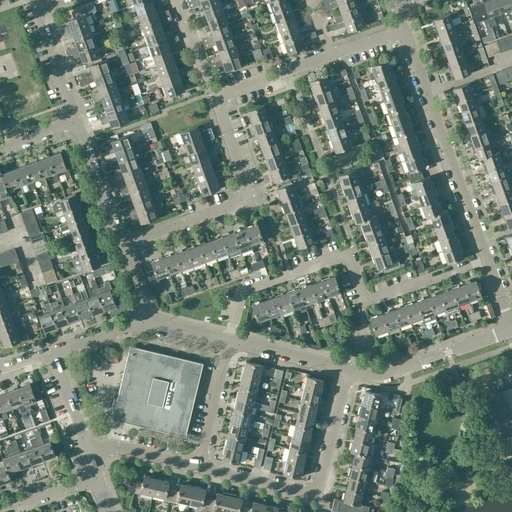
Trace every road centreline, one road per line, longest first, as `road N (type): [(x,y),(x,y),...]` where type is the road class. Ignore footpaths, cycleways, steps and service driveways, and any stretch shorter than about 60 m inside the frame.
road 1 (residential): [(229,338),(240,292),(347,253),(364,300),(487,262)]
road 2 (residential): [(487,262),(401,27)]
road 3 (residential): [(347,369),(320,488),(309,494),(197,466)]
road 4 (residential): [(122,244),(249,196),(214,97)]
road 5 (residential): [(347,369),(387,373),(511,328)]
road 6 (residential): [(122,244),(75,120)]
road 7 (residential): [(197,466),(229,338)]
road 8 (residential): [(75,120),(37,10),(48,0)]
road 9 (residential): [(214,97),(331,53)]
road 10 (residential): [(229,338),(347,369)]
